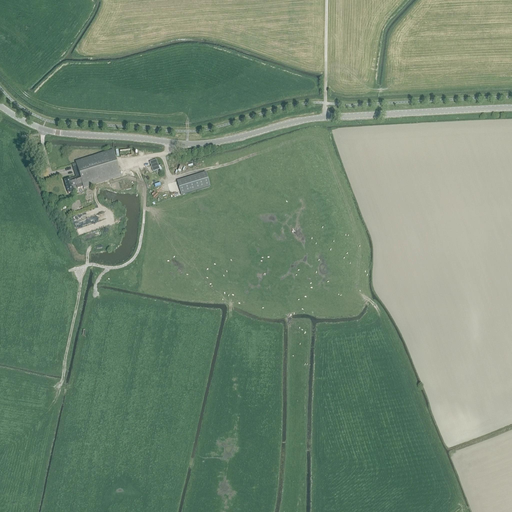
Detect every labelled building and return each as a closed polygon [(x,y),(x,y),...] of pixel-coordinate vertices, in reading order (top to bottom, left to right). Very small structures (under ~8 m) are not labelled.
[(83,188),(121,177),(113,150),(75,162),(76,163),(72,164),(76,178),(70,180),(70,179),(64,181),(68,194),(73,193),(73,194),(78,192),(77,189),(83,187),(83,188)] [(159,169),(156,160),(149,162),(153,172),(159,169)] [(205,172),(177,181),(181,195),(210,187),(205,172)] [(85,219),(74,223),(76,228),(87,224),(85,219)] [(77,229),(79,235),(86,232),(84,226),(77,229)]
